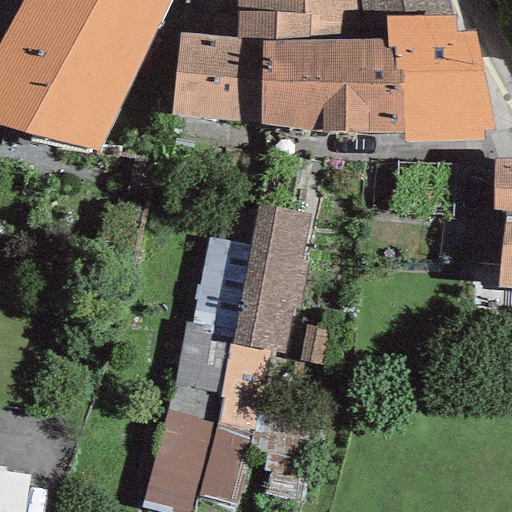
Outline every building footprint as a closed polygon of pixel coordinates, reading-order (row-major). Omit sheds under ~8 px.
[(168,0),(23,0),(0,42),(0,124),(96,152),(168,0)] [(236,0),(237,39),(262,41),(385,41),(385,18),(453,16),(449,0),(236,0)] [(483,131),(494,130),(475,33),(456,33),(453,16),(385,18),(385,41),(385,48),(393,48),(394,72),(402,72),(404,142),(482,142),(483,131)] [(173,116),(260,123),(262,41),(237,39),(179,33),(173,116)] [(320,132),(403,134),(402,72),(394,72),(393,48),(385,48),(385,41),(262,41),(260,123),(320,132)] [(511,159),(493,160),(493,210),(475,209),(467,262),(499,264),(497,288),(511,289),(511,159)] [(313,218),(258,207),(256,216),(229,345),(283,357),(313,218)] [(256,216),(219,210),(167,410),(211,423),(229,345),(256,216)] [(186,511),(211,423),(167,410),(143,501),(184,511),(186,511)] [(25,511),(31,476),(0,470),(0,511),(25,511)]
